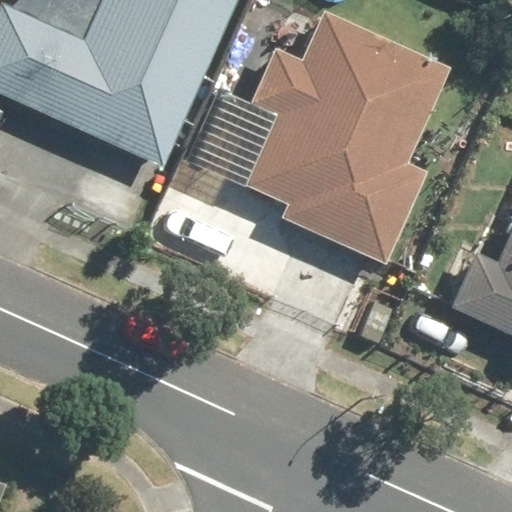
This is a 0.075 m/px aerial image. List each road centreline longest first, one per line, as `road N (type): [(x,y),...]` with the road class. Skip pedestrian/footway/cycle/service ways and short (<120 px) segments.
road 1 (residential): [(0,312),(298,451)]
road 2 (residential): [(298,451),(435,511)]
